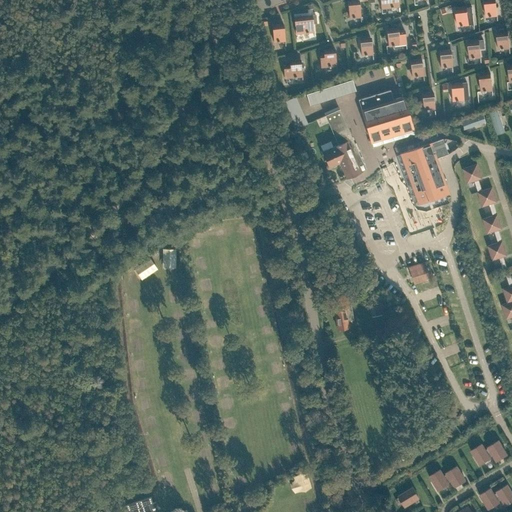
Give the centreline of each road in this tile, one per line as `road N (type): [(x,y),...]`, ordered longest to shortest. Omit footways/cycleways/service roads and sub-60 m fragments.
road 1 (unclassified): [(366,511),(340,442),(290,208),(185,0)]
road 2 (track): [(149,284),(194,507)]
road 3 (track): [(218,250),(249,392),(256,469)]
